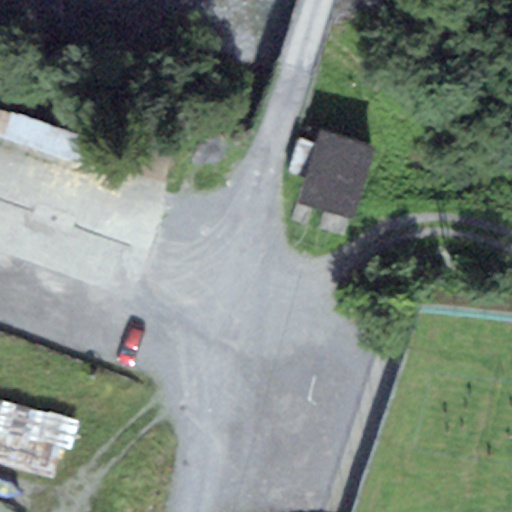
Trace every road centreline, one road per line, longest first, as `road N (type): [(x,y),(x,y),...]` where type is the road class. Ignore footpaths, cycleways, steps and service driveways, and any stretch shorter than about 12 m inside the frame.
road 1 (track): [(228,351),(0,270)]
road 2 (track): [(228,351),(109,457),(72,511)]
